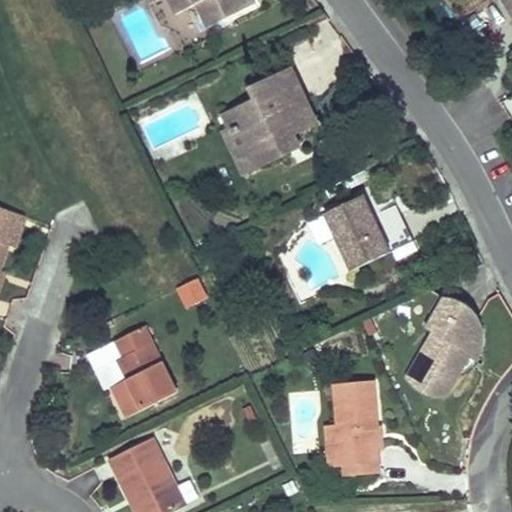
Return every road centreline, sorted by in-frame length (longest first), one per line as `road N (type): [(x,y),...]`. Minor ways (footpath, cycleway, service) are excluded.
road 1 (residential): [(511,259),(389,43),(353,0)]
road 2 (residential): [(20,480),(8,406),(67,233),(90,218)]
